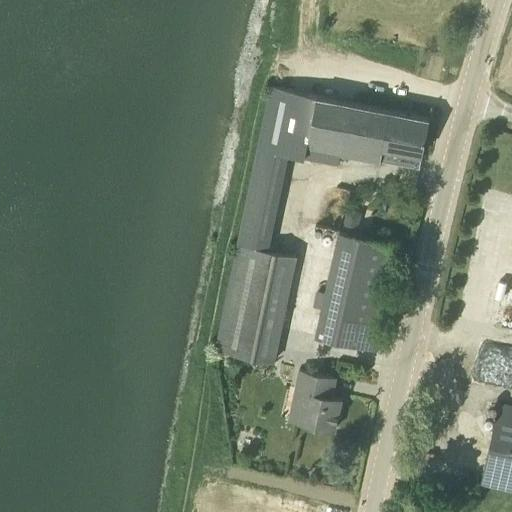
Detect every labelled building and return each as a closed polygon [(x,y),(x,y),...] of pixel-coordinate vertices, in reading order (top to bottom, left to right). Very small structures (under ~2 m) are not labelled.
[(341,152),(349,102),(271,86),(258,148),(305,158),(308,145),(341,152)] [(429,117),(351,102),(349,102),(341,152),(381,160),(383,146),(422,153),(429,117)] [(359,224),(359,209),(345,209),(344,223),(359,224)] [(398,244),(339,231),(316,336),(374,349),(398,244)] [(239,242),(216,349),(274,361),(295,253),(239,242)] [(511,349),(495,346),(488,379),(511,383),(511,349)] [(342,398),(329,395),(333,377),(300,369),(289,419),(335,429),(342,398)] [(511,405),(498,402),(480,481),(511,487),(511,405)]
